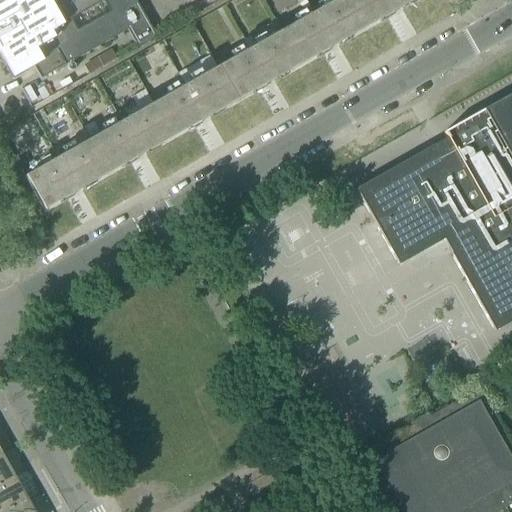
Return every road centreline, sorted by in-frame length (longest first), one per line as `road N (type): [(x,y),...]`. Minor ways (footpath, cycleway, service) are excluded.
road 1 (residential): [(0,311),(511,18)]
road 2 (residential): [(85,511),(0,361)]
